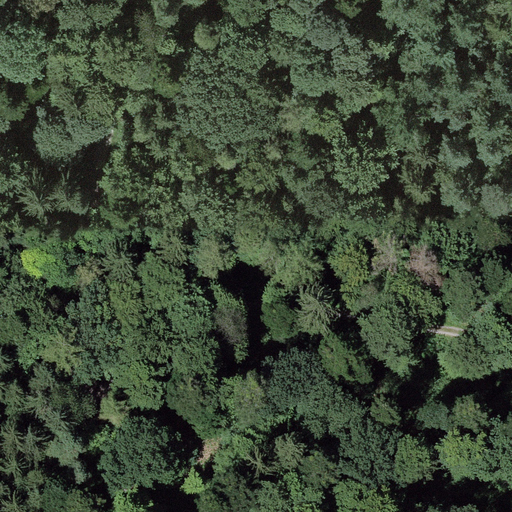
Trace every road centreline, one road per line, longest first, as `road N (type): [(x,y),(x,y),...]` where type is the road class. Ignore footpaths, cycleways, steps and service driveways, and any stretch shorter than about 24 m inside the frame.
road 1 (track): [(150,511),(116,468),(85,396),(74,301),(82,208),(145,0)]
road 2 (track): [(511,342),(273,301),(214,299),(167,317),(85,396)]
